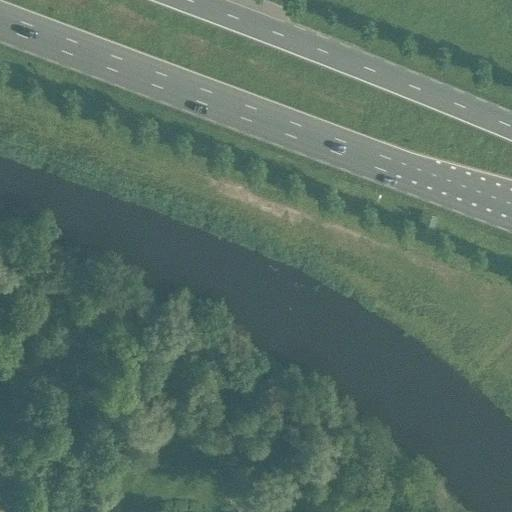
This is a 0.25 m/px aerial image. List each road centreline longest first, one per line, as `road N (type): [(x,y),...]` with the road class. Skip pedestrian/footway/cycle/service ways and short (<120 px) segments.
road 1 (primary): [(0,21),(511,208)]
road 2 (primary): [(511,127),(187,0)]
